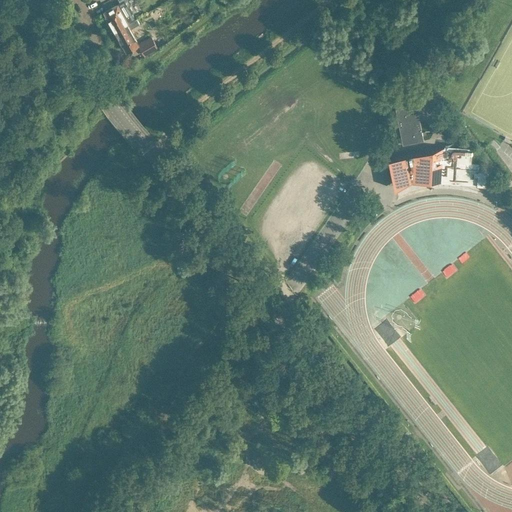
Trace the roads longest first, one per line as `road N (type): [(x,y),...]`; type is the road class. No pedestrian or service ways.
road 1 (unclassified): [(434,511),(102,93)]
road 2 (track): [(217,0),(152,62),(102,93),(40,175)]
